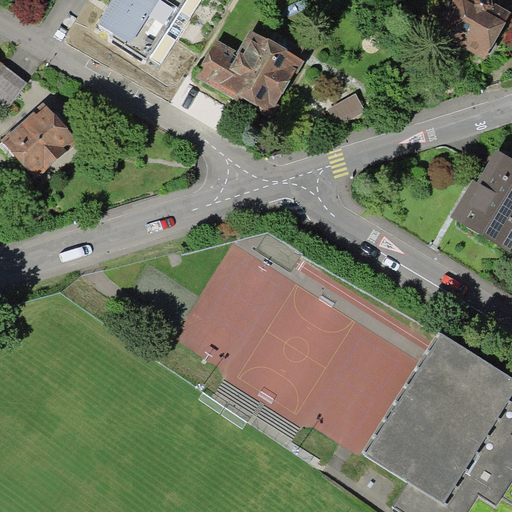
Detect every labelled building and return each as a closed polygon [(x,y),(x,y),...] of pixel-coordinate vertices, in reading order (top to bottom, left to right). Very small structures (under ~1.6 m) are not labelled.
[(149,57),(166,32),(115,0),(111,0),(97,23),(113,32),(110,36),(148,60),(149,57)] [(115,0),(166,32),(180,10),(164,0),(115,0)] [(164,0),(180,10),(186,0),(164,0)] [(191,16),(201,0),(186,0),(180,10),(191,16)] [(450,0),(434,31),(485,59),(511,12),(492,2),(493,1),(492,0),(450,0)] [(176,38),(191,16),(180,10),(166,32),(176,38)] [(305,59),(250,29),(238,51),(217,39),(196,77),(240,102),(243,96),(274,113),(305,59)] [(160,64),(176,38),(166,32),(149,57),(160,64)] [(27,82),(4,64),(0,68),(0,102),(8,108),(27,82)] [(366,111),(356,93),(328,108),(339,126),(366,111)] [(79,141),(44,102),(1,140),(36,179),(79,141)] [(511,248),(511,158),(497,149),(477,182),(473,179),(451,217),(510,252),(511,248)] [(511,376),(442,332),(364,454),(407,481),(391,507),(399,511),(467,511),(477,497),(495,508),(511,481),(511,376)]
